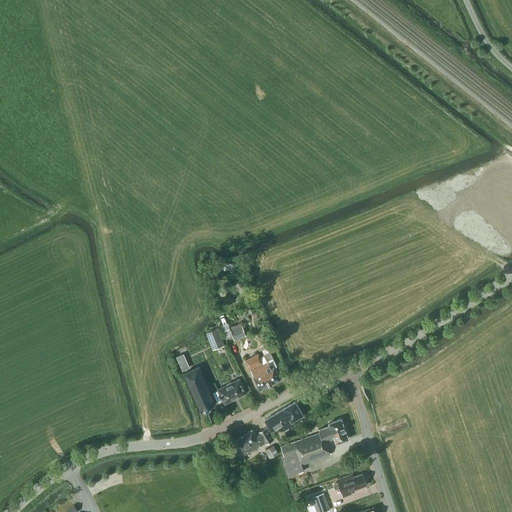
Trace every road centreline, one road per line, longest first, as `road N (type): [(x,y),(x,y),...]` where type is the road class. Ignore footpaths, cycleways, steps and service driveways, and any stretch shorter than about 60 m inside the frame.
road 1 (tertiary): [(11,511),(91,456),(199,437),(348,368)]
road 2 (tertiary): [(348,368),(511,277)]
road 3 (unclassified): [(393,511),(348,368)]
